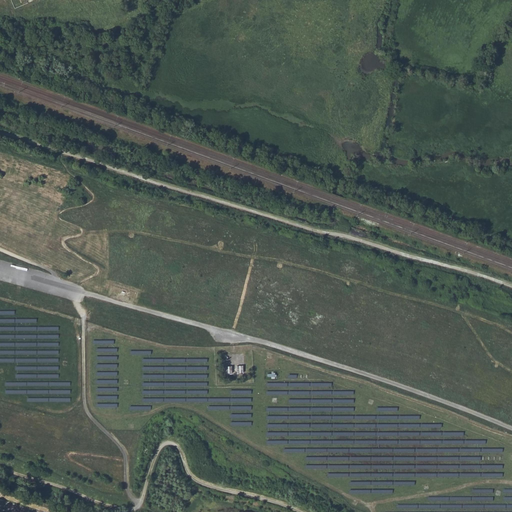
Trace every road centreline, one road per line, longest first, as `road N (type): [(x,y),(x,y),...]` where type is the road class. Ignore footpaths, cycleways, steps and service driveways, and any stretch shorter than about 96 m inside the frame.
road 1 (track): [(0,132),(511,286)]
road 2 (track): [(83,323),(166,347),(256,347),(511,437)]
road 3 (track): [(375,511),(189,406),(97,413),(88,392),(89,325)]
road 4 (track): [(301,511),(196,480),(178,446),(167,442),(143,497),(129,509),(0,469)]
road 5 (track): [(74,289),(83,315),(86,408),(121,446),(127,487),(139,503)]
road 6 (track): [(511,482),(369,504)]
